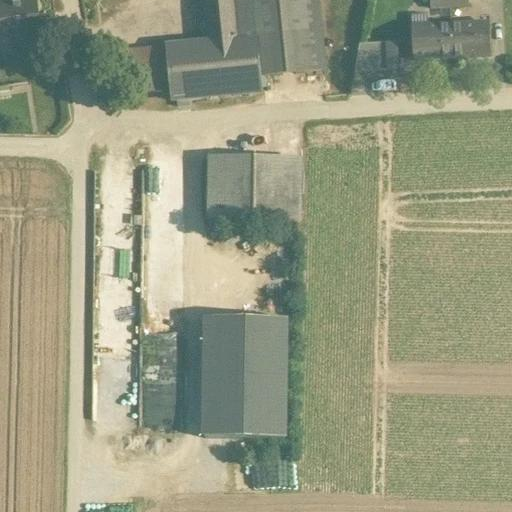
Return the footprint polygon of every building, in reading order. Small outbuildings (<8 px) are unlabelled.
[(235,7),(233,0),(204,0),(209,43),(238,40),(235,7)] [(253,0),(254,4),(258,38),(262,78),(325,73),(317,0),(253,0)] [(15,4),(0,6),(0,44),(20,42),(20,39),(42,36),(37,3),(15,6),(15,4)] [(254,4),(235,7),(238,40),(258,38),(254,4)] [(440,10),(422,10),(424,64),(503,62),(502,20),(441,22),(440,10)] [(168,63),(170,89),(171,101),(263,92),(262,78),(258,38),(238,40),(209,43),(166,48),(168,63)] [(402,71),(400,42),(358,44),(359,73),(402,71)] [(143,65),(168,63),(166,48),(128,52),(129,66),(143,65)] [(143,65),(147,91),(170,89),(168,63),(143,65)] [(147,91),(143,65),(129,66),(131,92),(147,91)] [(0,86),(0,98),(12,97),(10,85),(0,86)] [(301,161),(208,159),(207,221),(300,222),(301,161)] [(206,323),(205,434),(287,435),(288,324),(206,323)]
